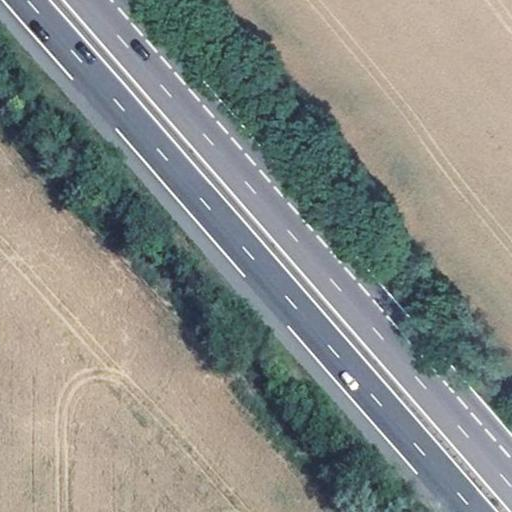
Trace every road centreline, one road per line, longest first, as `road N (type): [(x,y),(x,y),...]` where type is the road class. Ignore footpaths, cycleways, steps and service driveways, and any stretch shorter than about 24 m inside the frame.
road 1 (motorway): [(26,0),(473,511)]
road 2 (motorway): [(511,475),(97,0)]
